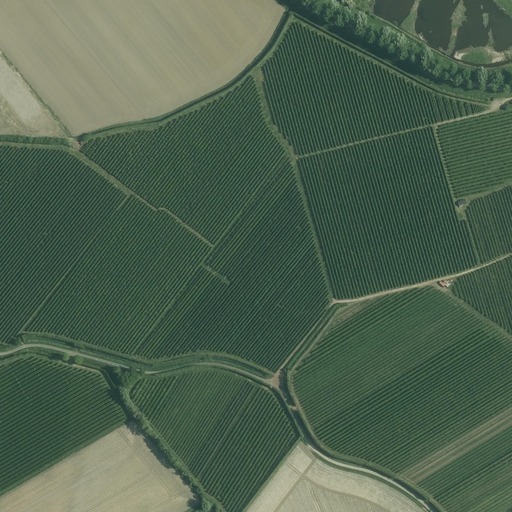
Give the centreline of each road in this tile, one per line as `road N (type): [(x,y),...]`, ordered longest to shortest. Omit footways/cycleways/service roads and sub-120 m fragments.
road 1 (unclassified): [(435,511),(371,472),(328,459),(284,393),(250,375),(207,365),(152,374),(36,346),(0,354)]
road 2 (track): [(0,142),(81,153),(214,246),(201,262),(227,281)]
road 3 (track): [(511,255),(332,306),(275,385)]
road 4 (track): [(511,98),(437,127),(478,261),(452,285)]
road 5 (unclassified): [(511,88),(448,77),(302,0)]
